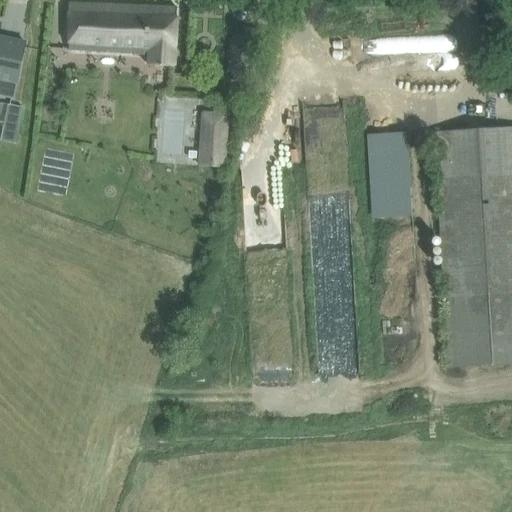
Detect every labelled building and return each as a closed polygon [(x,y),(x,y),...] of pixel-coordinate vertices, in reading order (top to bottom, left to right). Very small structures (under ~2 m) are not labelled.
[(70,3),(69,23),(68,51),(150,56),(149,66),(174,67),(177,28),(178,8),(70,3)] [(227,56),(231,57),(226,70),(228,70),(226,74),(246,81),(262,33),(237,25),(227,56)] [(0,94),(14,97),(16,85),(17,85),(26,42),(0,36),(0,94)] [(230,79),(229,93),(239,94),(240,80),(230,79)] [(1,138),(17,141),(24,106),(0,101),(0,116),(5,118),(1,138)] [(198,166),(226,168),(229,113),(201,112),(198,166)] [(511,128),(435,133),(444,297),(447,369),(511,364),(511,128)] [(413,215),(409,131),(368,132),(372,217),(413,215)]
